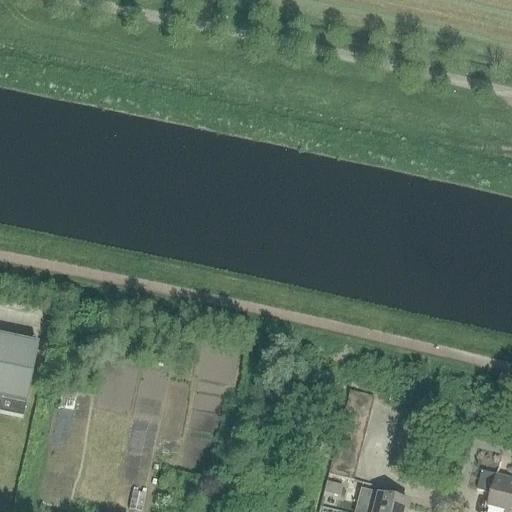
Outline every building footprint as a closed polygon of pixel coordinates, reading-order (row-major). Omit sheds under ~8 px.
[(0,415),(22,420),(38,346),(0,338),(0,415)] [(63,390),(59,409),(73,411),(77,393),(63,390)] [(350,391),(346,403),(371,410),(374,397),(350,391)] [(346,403),(343,415),(368,422),(371,410),(346,403)] [(431,412),(406,406),(403,417),(427,424),(431,412)] [(343,415),(340,428),(365,434),(368,422),(343,415)] [(427,424),(403,417),(400,429),(424,436),(427,424)] [(340,428),(337,440),(362,446),(365,434),(340,428)] [(424,436),(400,429),(397,441),(421,448),(424,436)] [(337,440),(334,452),(359,458),(362,446),(337,440)] [(421,448),(397,441),(393,453),(418,460),(421,448)] [(334,452),(331,464),(356,470),(359,458),(334,452)] [(418,460),(393,453),(390,465),(415,472),(418,460)] [(331,464),(328,476),(345,480),(353,482),(356,470),(331,464)] [(476,491),(489,494),(491,494),(487,508),(502,511),(511,511),(511,479),(481,472),(476,491)] [(328,479),(324,498),(335,501),(340,482),(328,479)] [(132,490),(127,511),(132,511),(140,511),(145,493),(132,490)] [(405,511),(408,503),(377,495),(372,511),(405,511)]
